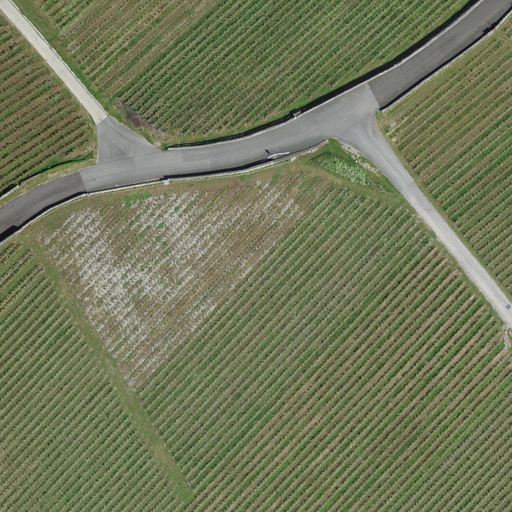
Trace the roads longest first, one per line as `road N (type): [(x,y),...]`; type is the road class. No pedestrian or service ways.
road 1 (unclassified): [(0,224),(81,181),(253,150),(347,112)]
road 2 (unclassified): [(347,112),(511,314)]
road 3 (track): [(0,3),(139,169)]
road 4 (unclassified): [(347,112),(500,0)]
